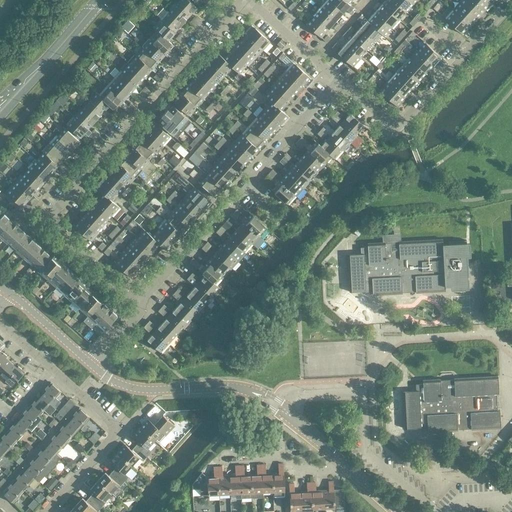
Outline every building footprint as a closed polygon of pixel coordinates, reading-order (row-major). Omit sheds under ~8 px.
[(188,0),(183,0),(178,6),(190,16),(197,7),(188,0)] [(330,1),(328,0),(325,0),(319,7),(323,10),(335,21),(343,13),(330,1)] [(347,2),(344,0),(328,0),(330,1),(343,13),(346,9),(349,12),(351,8),(353,7),(347,2)] [(404,10),(393,0),(385,0),(382,5),(384,7),(397,18),(404,10)] [(409,0),(393,0),(404,10),(411,2),(409,0)] [(482,8),(473,0),(460,0),(459,2),(475,16),(482,8)] [(475,16),(459,2),(452,10),(467,24),(475,16)] [(433,8),(437,11),(441,7),(437,3),(433,8)] [(188,17),(190,16),(178,6),(171,14),(182,24),(188,17)] [(384,7),(377,15),(390,26),(393,29),(400,21),(397,18),(384,7)] [(335,21),(323,10),(315,18),(328,29),(335,21)] [(467,24),(452,10),(444,18),(460,32),(467,24)] [(180,26),(182,24),(171,14),(164,22),(175,32),(180,26)] [(380,32),(370,23),(367,20),(365,18),(361,15),(357,19),(363,25),(360,28),(372,40),(380,32)] [(390,26),(377,15),(370,23),(380,32),(382,34),(390,26)] [(190,22),(195,27),(200,20),(196,16),(190,22)] [(129,32),(135,24),(128,18),(122,26),(129,32)] [(328,29),(315,18),(308,26),(321,37),(328,29)] [(175,32),(164,22),(160,19),(153,27),(154,28),(167,40),(172,35),(175,32)] [(171,43),(167,40),(154,28),(153,28),(156,31),(149,38),(168,55),(171,51),(167,48),(171,43)] [(266,38),(255,28),(248,36),(263,50),(270,42),(266,39),(266,38)] [(372,40),(360,28),(352,36),(365,48),(368,51),(375,42),(372,40)] [(399,41),(407,30),(404,28),(395,38),(399,41)] [(180,43),(186,36),(181,32),(176,38),(180,43)] [(263,50),(248,36),(240,45),(255,58),(263,50)] [(365,48),(352,36),(345,44),(358,56),(365,48)] [(167,55),(168,55),(149,38),(142,46),(145,50),(157,59),(163,52),(167,55)] [(281,49),(287,43),(282,39),(276,44),(281,49)] [(358,56),(345,44),(338,53),(350,64),(358,56)] [(426,44),(419,52),(431,64),(434,67),(442,58),(426,44)] [(255,58),(240,45),(233,53),(248,66),(255,58)] [(150,66),(157,59),(145,50),(138,58),(149,67),(150,66)] [(408,58),(411,60),(424,72),(431,64),(419,52),(416,50),(408,58)] [(248,66),(233,53),(226,61),(230,64),(237,71),(244,63),(248,66)] [(138,58),(134,54),(127,62),(131,66),(142,76),(149,67),(138,58)] [(176,62),(178,59),(173,54),(170,57),(176,62)] [(226,61),(220,55),(219,54),(212,62),(223,72),(230,64),(226,61)] [(373,54),(370,59),(378,64),(381,59),(373,54)] [(176,62),(170,57),(167,61),(173,65),(176,62)] [(411,60),(404,68),(417,80),(424,72),(411,60)] [(223,72),(212,62),(204,70),(215,80),(223,72)] [(292,62),(285,70),(300,84),(307,75),(296,65),(296,66),(292,62)] [(142,76),(131,66),(124,74),(135,84),(142,76)] [(401,66),(394,74),(410,88),(413,91),(415,88),(420,83),(417,80),(404,68),(401,66)] [(267,78),(271,73),(267,69),(263,74),(267,78)] [(135,84),(124,74),(120,70),(113,78),(128,92),(134,85),(135,84)] [(215,80),(204,70),(197,79),(208,89),(215,80)] [(300,84),(285,70),(278,78),(281,81),(281,82),(293,92),(300,84)] [(161,78),(156,73),(153,77),(158,81),(161,78)] [(410,88),(394,74),(387,82),(390,84),(402,96),(410,88)] [(128,92),(113,78),(106,86),(120,100),(126,94),(128,92)] [(208,89),(197,79),(190,87),(201,97),(208,89)] [(281,82),(274,90),(285,100),(293,92),(281,82)] [(390,84),(382,93),(395,104),(402,96),(390,84)] [(257,89),(256,88),(253,85),(247,92),(252,96),(257,89)] [(124,103),(120,100),(106,86),(105,86),(102,90),(105,94),(102,98),(110,105),(113,108),(117,104),(121,107),(124,103)] [(147,94),(150,91),(144,86),(141,89),(147,94)] [(263,94),(267,98),(270,101),(278,108),(285,100),(274,90),(270,86),(263,94)] [(201,97),(190,87),(183,95),(194,105),(201,97)] [(147,94),(141,89),(139,93),(144,97),(147,94)] [(265,96),(262,93),(258,90),(254,94),(258,98),(257,98),(261,101),(265,96)] [(110,105),(102,98),(98,95),(94,91),(87,99),(89,101),(102,113),(105,109),(110,105)] [(239,102),(245,107),(252,99),(246,94),(239,102)] [(194,105),(183,95),(175,103),(186,113),(194,105)] [(89,101),(82,109),(95,121),(102,113),(89,101)] [(278,108),(270,101),(263,109),(278,122),(285,114),(278,108)] [(132,110),(135,107),(130,102),(127,105),(132,110)] [(165,107),(162,110),(181,128),(189,119),(171,103),(166,108),(165,107)] [(82,109),(75,117),(88,129),(95,121),(82,109)] [(243,114),(247,117),(251,112),(248,109),(243,114)] [(278,122),(263,109),(256,117),(271,130),(278,122)] [(181,128),(162,110),(159,113),(161,114),(156,120),(174,136),(181,128)] [(108,123),(113,117),(109,113),(103,119),(108,123)] [(361,123),(350,113),(343,122),(358,136),(354,132),(361,123)] [(88,129),(75,117),(67,125),(80,137),(84,133),(88,136),(89,135),(92,132),(88,129)] [(271,130),(256,117),(249,125),(263,138),(271,130)] [(358,136),(343,122),(335,130),(351,144),(358,136)] [(168,134),(156,124),(149,132),(160,142),(168,134)] [(263,138),(249,125),(241,133),(245,137),(256,146),(263,138)] [(67,129),(60,138),(71,148),(78,139),(67,129)] [(93,139),(99,133),(94,129),(92,132),(89,135),(93,139)] [(351,144),(335,130),(328,138),(343,152),(351,144)] [(160,142),(149,132),(142,140),(153,150),(157,154),(164,146),(160,142)] [(56,135),(49,143),(64,156),(71,148),(60,138),(59,138),(56,135)] [(245,137),(238,145),(249,155),(256,146),(245,137)] [(332,156),(321,146),(317,143),(313,148),(301,137),(298,140),(303,144),(310,151),(325,164),(332,156)] [(343,152),(328,138),(321,146),(332,156),(336,160),(343,152)] [(153,150),(142,140),(135,148),(146,158),(153,150)] [(200,154),(207,146),(203,142),(196,151),(200,154)] [(52,146),(45,154),(56,164),(64,156),(49,143),(52,146)] [(238,145),(231,153),(242,163),(249,155),(238,145)] [(146,158),(135,148),(127,156),(138,166),(146,158)] [(325,164),(310,151),(303,159),(318,173),(325,164)] [(202,159),(194,152),(189,159),(196,166),(202,159)] [(231,153),(223,161),(235,171),(242,163),(231,153)] [(45,154),(38,162),(49,172),(56,164),(45,154)] [(174,155),(169,161),(175,166),(180,161),(174,155)] [(138,166),(127,156),(120,164),(131,174),(138,166)] [(219,157),(212,165),(227,179),(235,171),(223,161),(219,157)] [(27,167),(31,170),(42,180),(49,172),(38,162),(38,163),(34,159),(27,167)] [(318,173),(303,159),(296,167),(311,181),(318,173)] [(0,168),(7,175),(14,169),(5,161),(0,165),(0,168)] [(131,174),(120,164),(113,173),(124,182),(131,174)] [(212,165),(205,173),(206,175),(220,187),(227,179),(212,165)] [(311,181),(296,167),(288,175),(299,185),(307,177),(311,181)] [(31,170),(23,178),(35,188),(42,180),(31,170)] [(296,197),(281,183),(281,184),(274,177),(269,172),(266,176),(278,186),(274,192),(285,202),(289,205),(296,197)] [(124,182),(113,173),(106,181),(117,191),(124,182)] [(147,182),(151,178),(147,174),(143,179),(147,182)] [(20,175),(13,183),(27,196),(35,188),(23,178),(23,179),(20,175)] [(206,175),(199,183),(213,195),(220,187),(206,175)] [(299,185),(288,175),(281,183),(296,197),(303,189),(299,185)] [(117,191),(106,181),(99,188),(106,195),(105,195),(121,209),(121,208),(122,209),(127,205),(123,202),(119,207),(117,205),(110,198),(117,191)] [(27,196),(13,183),(5,191),(9,194),(9,195),(20,205),(27,196)] [(197,190),(190,198),(201,208),(209,200),(197,190)] [(121,209),(105,195),(98,203),(109,213),(113,217),(121,209)] [(174,198),(170,195),(166,200),(169,203),(174,198)] [(190,198),(183,206),(194,216),(201,208),(190,198)] [(109,213),(98,203),(91,211),(102,221),(109,213)] [(171,211),(175,214),(187,224),(194,216),(183,206),(179,203),(171,211)] [(132,204),(128,208),(134,213),(137,209),(132,204)] [(147,214),(153,208),(148,204),(142,210),(147,214)] [(268,228),(253,215),(248,220),(236,209),(234,212),(261,236),(268,228)] [(23,216),(16,210),(12,215),(19,221),(23,216)] [(102,221),(91,211),(84,219),(95,229),(102,221)] [(261,236),(234,212),(230,216),(235,220),(242,227),(239,230),(254,244),(261,236)] [(0,235),(12,222),(4,214),(0,218),(0,235)] [(175,214),(168,222),(179,232),(187,224),(175,214)] [(95,229),(84,219),(76,228),(87,238),(91,241),(99,233),(94,230),(95,229)] [(10,240),(20,229),(12,222),(0,235),(0,238),(7,244),(10,240)] [(168,222),(161,230),(172,240),(179,232),(168,222)] [(35,235),(39,231),(32,225),(28,229),(35,235)] [(221,236),(226,230),(222,226),(216,232),(221,236)] [(18,247),(28,236),(20,229),(10,240),(18,247)] [(116,234),(112,230),(108,235),(112,239),(116,234)] [(161,230),(154,238),(158,242),(165,248),(172,240),(161,230)] [(254,244),(239,230),(232,238),(247,251),(254,244)] [(147,232),(139,240),(150,250),(158,242),(154,238),(147,232)] [(23,258),(36,243),(28,236),(18,247),(15,251),(23,258)] [(348,255),(350,292),(372,291),(373,295),(402,293),(402,290),(416,289),(416,292),(445,291),(445,286),(469,285),(466,240),(448,241),(448,243),(443,244),(443,239),(399,241),(399,238),(396,236),(387,236),(384,239),(384,242),(367,243),(367,247),(360,248),(361,254),(348,255)] [(247,251),(232,238),(225,245),(236,255),(242,249),(246,253),(247,251)] [(139,240),(132,248),(143,258),(150,250),(139,240)] [(206,252),(212,246),(207,242),(201,248),(206,252)] [(31,266),(44,250),(36,243),(23,258),(31,266)] [(236,255),(225,245),(218,253),(234,267),(239,261),(234,258),(236,255)] [(132,248),(125,256),(136,266),(143,258),(132,248)] [(39,273),(52,258),(44,250),(31,266),(39,273)] [(234,267),(218,253),(212,260),(223,270),(227,266),(231,269),(234,267)] [(47,280),(61,265),(64,261),(68,257),(65,254),(61,258),(60,258),(57,262),(52,258),(39,273),(47,280)] [(125,256),(117,265),(128,275),(136,266),(125,256)] [(220,281),(201,265),(192,258),(189,261),(198,269),(198,268),(205,275),(202,279),(213,289),(216,285),(220,281)] [(223,270),(212,260),(205,268),(201,265),(220,281),(224,276),(220,273),(223,270)] [(55,287),(69,272),(61,265),(47,280),(55,287)] [(83,279),(87,274),(81,268),(77,273),(83,279)] [(63,295),(77,279),(69,272),(55,287),(63,295)] [(192,272),(187,279),(191,283),(197,277),(192,272)] [(71,302),(85,287),(77,279),(63,295),(71,302)] [(213,289),(202,279),(195,286),(206,296),(213,289)] [(91,312),(101,301),(96,297),(103,288),(100,286),(93,294),(79,309),(80,309),(84,306),(91,312)] [(206,296),(195,286),(188,294),(199,304),(206,296)] [(79,309),(93,294),(85,287),(71,302),(79,309)] [(178,288),(172,295),(177,299),(183,293),(178,288)] [(199,304),(188,294),(181,302),(192,312),(199,304)] [(99,319),(109,308),(101,301),(91,312),(99,319)] [(192,312),(181,302),(174,309),(186,319),(190,323),(191,321),(187,317),(192,312)] [(168,309),(164,304),(158,311),(163,315),(168,309)] [(107,327),(117,316),(109,308),(99,319),(107,327)] [(186,319),(174,309),(168,317),(179,327),(180,325),(184,329),(190,323),(186,319)] [(179,327),(168,317),(161,324),(176,338),(177,337),(173,333),(179,327)] [(154,325),(149,321),(143,327),(148,331),(154,325)] [(176,338),(161,324),(154,332),(169,345),(176,338)] [(169,345),(154,332),(147,340),(158,350),(162,353),(169,345)] [(92,344),(94,342),(86,335),(84,337),(92,344)] [(2,354),(0,352),(0,367),(3,371),(11,362),(5,357),(7,356),(3,353),(2,354)] [(11,362),(3,371),(0,374),(6,379),(5,381),(12,387),(23,373),(20,371),(21,369),(18,366),(17,368),(11,362)] [(500,428),(500,426),(500,410),(498,411),(498,408),(497,393),(498,393),(498,376),(454,378),(454,387),(441,388),(440,379),(422,380),(423,384),(416,384),(416,391),(403,391),(405,429),(428,427),(428,432),(457,430),(457,427),(471,426),(471,429),(500,428)] [(60,391),(52,384),(49,387),(48,386),(45,389),(46,390),(41,396),(49,404),(55,398),(56,399),(62,392),(60,391)] [(49,404),(41,396),(36,402),(34,401),(29,407),(40,417),(45,411),(50,415),(55,409),(49,404)] [(59,419),(60,420),(63,416),(67,411),(62,406),(57,411),(59,413),(56,416),(57,417),(56,418),(58,419),(59,419)] [(40,417),(29,407),(23,413),(24,415),(19,421),(28,428),(31,431),(42,419),(40,417)] [(74,416),(69,422),(77,429),(83,423),(84,425),(90,418),(89,417),(80,409),(78,412),(76,411),(73,414),(74,416)] [(143,424),(140,427),(154,440),(155,440),(158,443),(174,425),(163,415),(154,424),(149,420),(145,424),(143,424)] [(28,428),(19,421),(14,426),(13,425),(10,428),(11,430),(8,433),(18,441),(23,435),(22,434),(28,428)] [(61,431),(58,434),(68,442),(73,436),(72,435),(77,429),(69,422),(64,427),(63,426),(60,429),(61,431)] [(154,440),(140,427),(137,430),(137,432),(134,436),(139,441),(135,446),(147,456),(151,451),(147,448),(154,440)] [(96,430),(89,437),(95,442),(101,435),(96,430)] [(18,441),(8,433),(6,436),(4,434),(1,438),(3,439),(0,442),(0,447),(6,452),(11,446),(12,447),(18,441)] [(53,440),(47,446),(56,453),(61,447),(62,448),(68,442),(58,434),(56,437),(54,435),(51,439),(53,440)] [(24,445),(29,451),(33,447),(27,442),(24,445)] [(120,449),(117,452),(132,465),(139,457),(143,461),(147,456),(135,446),(131,450),(126,445),(122,449),(120,449)] [(60,457),(56,453),(47,446),(42,452),(41,450),(38,454),(39,455),(37,458),(51,471),(51,470),(54,467),(56,464),(55,463),(60,457)] [(132,465),(117,452),(115,456),(115,458),(111,462),(116,467),(112,471),(124,481),(128,477),(125,473),(132,465)] [(67,463),(72,457),(69,454),(64,460),(67,463)] [(45,477),(51,471),(37,458),(34,461),(32,460),(29,463),(31,464),(26,470),(34,478),(39,482),(44,476),(45,477)] [(278,473),(272,473),(273,497),(285,496),(283,463),(278,464),(278,473)] [(257,474),(251,474),(252,498),(262,497),(261,464),(256,465),(257,474)] [(265,464),(261,464),(262,497),(263,497),(263,492),(272,491),(273,497),(272,473),(266,473),(265,464)] [(239,466),(240,493),(241,498),(252,498),(251,474),(244,475),(244,465),(239,466)] [(235,475),(229,475),(230,493),(240,493),(239,466),(235,466),(235,475)] [(218,467),(213,467),(214,476),(207,477),(207,484),(200,484),(201,495),(219,494),(218,467)] [(222,467),(218,467),(219,494),(230,493),(229,475),(223,476),(222,467)] [(18,479),(15,482),(24,491),(30,484),(29,483),(34,478),(26,470),(21,476),(19,475),(16,478),(18,479)] [(124,481),(112,471),(108,475),(106,473),(102,477),(100,477),(97,481),(112,493),(119,485),(120,486),(124,481)] [(45,487),(48,483),(43,479),(40,482),(45,487)] [(112,493),(97,481),(95,484),(95,486),(91,490),(93,492),(90,497),(101,507),(106,502),(105,501),(112,493)] [(328,490),(322,490),(323,508),(334,508),(334,511),(345,511),(344,489),(334,489),(333,481),(328,481),(328,490)] [(9,489),(4,495),(12,502),(18,496),(19,497),(24,491),(15,482),(12,485),(11,484),(8,487),(9,489)] [(312,511),(312,509),(311,482),(306,483),(307,491),(300,491),(302,509),(301,511),(312,511)] [(315,482),(311,482),(312,509),(323,508),(322,490),(316,490),(315,482)] [(294,483),(289,483),(290,502),(290,504),(290,510),(302,509),(300,491),(294,492),(294,483)] [(33,508),(45,496),(41,492),(29,504),(33,508)] [(101,507),(90,497),(86,501),(83,499),(79,503),(77,503),(74,506),(81,511),(94,511),(96,511),(97,511),(101,507)] [(24,511),(28,507),(24,503),(20,507),(24,511)]
